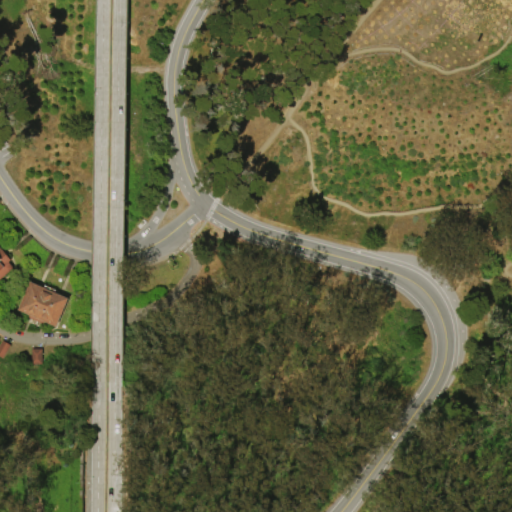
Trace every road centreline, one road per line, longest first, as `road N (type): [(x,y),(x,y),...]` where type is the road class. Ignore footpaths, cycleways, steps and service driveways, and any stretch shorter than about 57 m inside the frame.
road 1 (tertiary): [(204,205),(249,231),(410,281),(437,312),(444,335),(438,372),(338,511)]
road 2 (motorway): [(102,0),(97,383)]
road 3 (motorway): [(112,382),(117,0)]
road 4 (residential): [(0,329),(65,345),(126,327),(162,310),(186,279),(192,262),(182,244)]
road 5 (residential): [(132,254),(89,253),(50,237),(0,180)]
road 6 (tertiary): [(202,0),(174,63),(176,135)]
road 7 (tertiary): [(176,135),(172,178),(132,254)]
road 8 (motorway): [(110,511),(112,382)]
road 9 (motorway): [(97,383),(95,511)]
